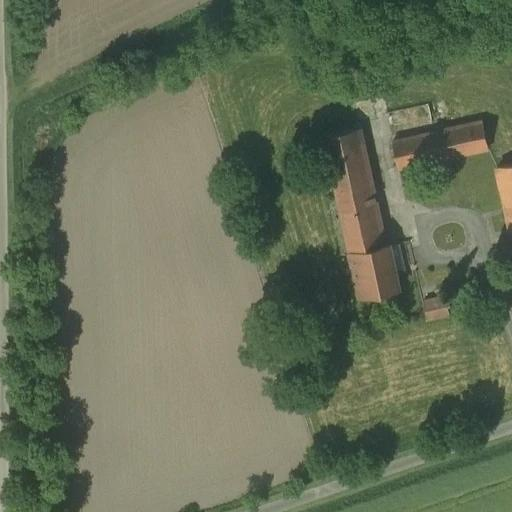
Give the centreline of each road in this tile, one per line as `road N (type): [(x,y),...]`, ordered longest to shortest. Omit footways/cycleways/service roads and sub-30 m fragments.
road 1 (unclassified): [(2,511),(0,137)]
road 2 (unclassified): [(266,511),(511,427)]
